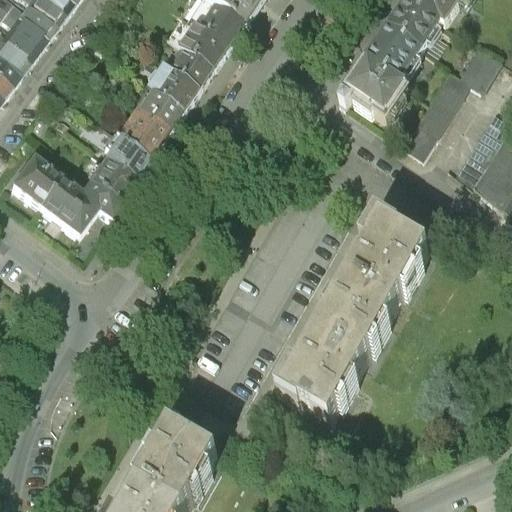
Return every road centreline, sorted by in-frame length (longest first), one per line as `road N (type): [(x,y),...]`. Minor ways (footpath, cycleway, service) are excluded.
road 1 (residential): [(313,0),(94,310)]
road 2 (residential): [(94,310),(26,425),(8,511)]
